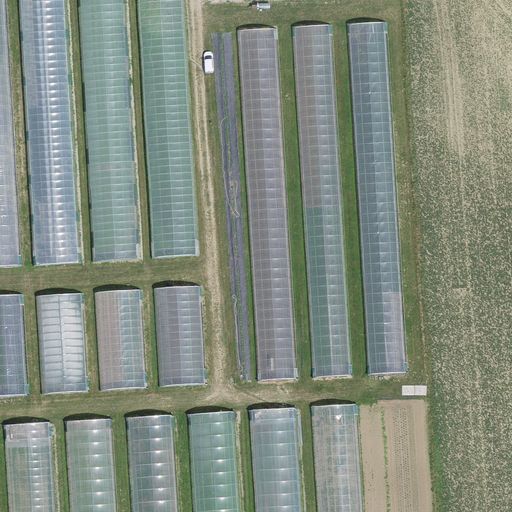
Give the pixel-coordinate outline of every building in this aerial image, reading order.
[(0,0),(0,273),(202,266),(192,0),(0,0)] [(388,24),(239,33),(260,381),(409,371),(388,24)] [(195,296),(0,304),(0,401),(200,392),(195,296)] [(303,511),(297,402),(69,414),(74,511),(303,511)] [(318,403),(321,511),(366,511),(362,402),(318,403)] [(58,511),(53,426),(0,429),(0,511),(58,511)]
